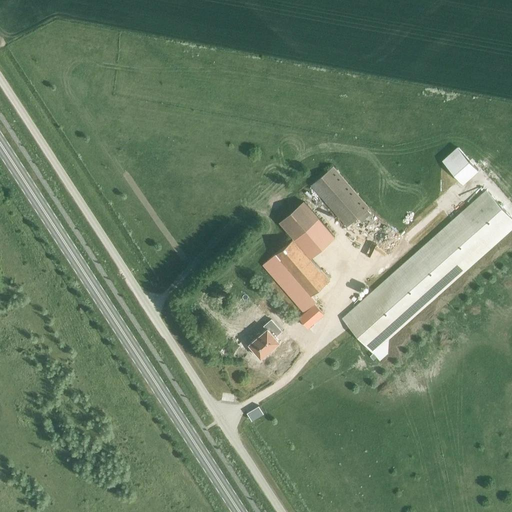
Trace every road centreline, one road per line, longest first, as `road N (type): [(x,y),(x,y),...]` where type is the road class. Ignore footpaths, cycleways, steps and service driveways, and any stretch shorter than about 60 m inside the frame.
road 1 (unclassified): [(281,511),(0,78)]
road 2 (primary): [(238,511),(0,145)]
